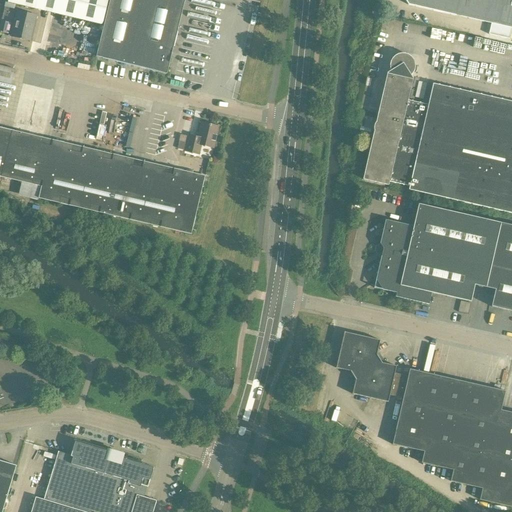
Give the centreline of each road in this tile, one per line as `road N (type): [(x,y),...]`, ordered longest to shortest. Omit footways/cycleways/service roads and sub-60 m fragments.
road 1 (unclassified): [(293,122),(0,54)]
road 2 (unknown): [(409,204),(378,203),(357,230),(330,355),(340,395),(379,434)]
road 3 (unclassified): [(274,300),(511,349)]
road 4 (tertiary): [(274,300),(293,122)]
road 5 (tertiary): [(233,460),(274,300)]
road 6 (unclassified): [(77,415),(233,460)]
road 7 (unclassified): [(77,415),(93,360),(0,326)]
road 8 (tertiary): [(293,122),(306,0)]
road 9 (unknown): [(511,94),(434,76),(423,60),(424,39)]
